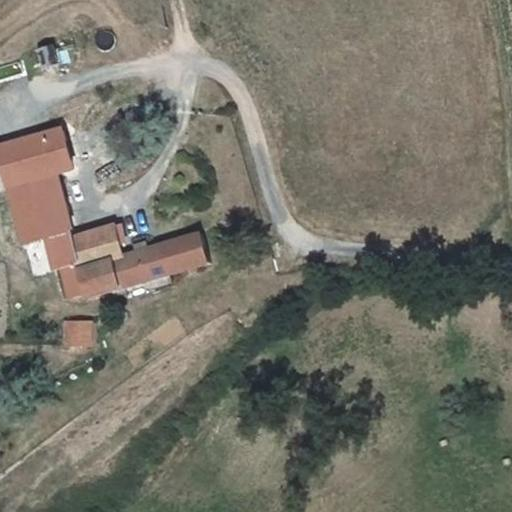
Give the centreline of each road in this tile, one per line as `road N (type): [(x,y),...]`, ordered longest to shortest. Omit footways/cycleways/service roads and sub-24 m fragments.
road 1 (track): [(511,260),(304,247),(287,233),(234,80),(184,63)]
road 2 (track): [(167,0),(184,63),(177,143),(128,205)]
